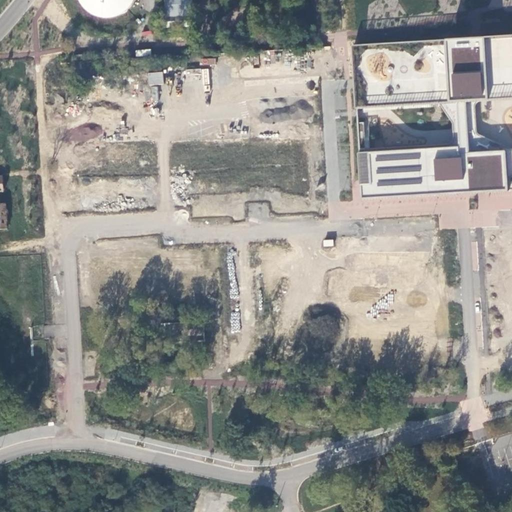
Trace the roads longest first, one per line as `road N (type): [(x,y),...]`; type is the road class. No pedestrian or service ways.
road 1 (residential): [(473,425),(462,216),(94,228),(75,243),(77,443)]
road 2 (residential): [(473,425),(283,479),(77,443)]
road 3 (track): [(26,156),(26,323)]
road 4 (track): [(0,500),(137,501)]
